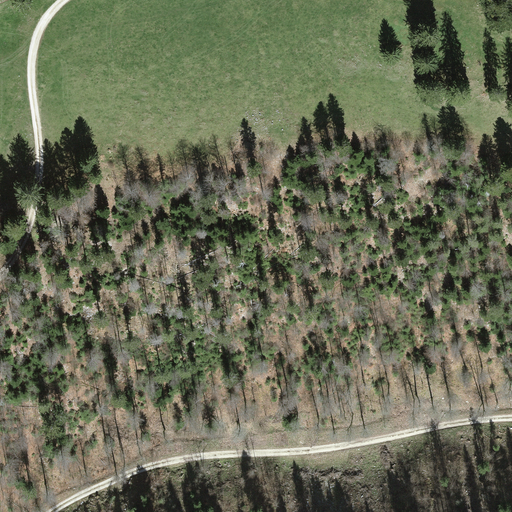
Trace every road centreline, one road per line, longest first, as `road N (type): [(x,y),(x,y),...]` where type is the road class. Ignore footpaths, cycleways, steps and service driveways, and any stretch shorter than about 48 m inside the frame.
road 1 (track): [(57,511),(101,484),(165,461),(304,450),(484,415),(511,417)]
road 2 (track): [(63,0),(38,30),(31,59),(35,207),(22,243),(0,268)]
